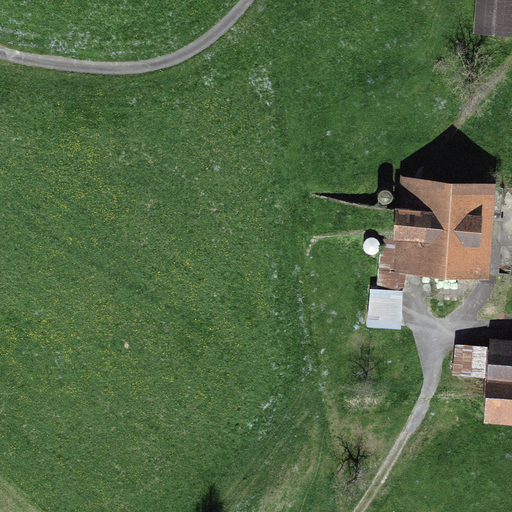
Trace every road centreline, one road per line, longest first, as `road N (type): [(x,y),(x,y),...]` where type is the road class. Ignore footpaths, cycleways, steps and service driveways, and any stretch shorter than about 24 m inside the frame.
road 1 (track): [(245,0),(193,51),(154,65),(95,69),(0,49)]
road 2 (track): [(359,511),(394,465),(431,378)]
